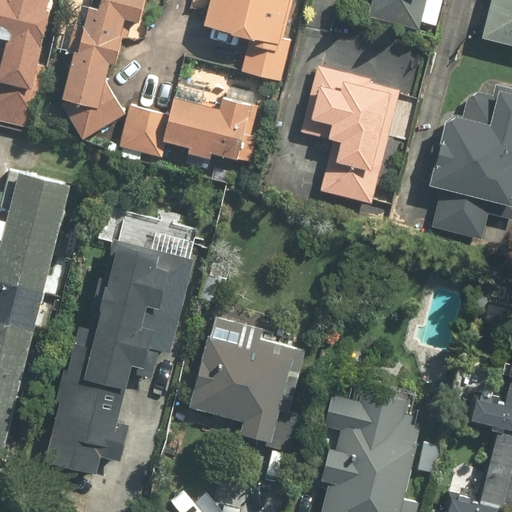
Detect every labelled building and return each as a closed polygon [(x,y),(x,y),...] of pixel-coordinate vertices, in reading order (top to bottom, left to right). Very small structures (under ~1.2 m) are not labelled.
[(0,0),(0,39),(5,41),(0,63),(0,84),(32,91),(50,0),(0,0)] [(98,0),(96,10),(87,8),(83,26),(77,25),(62,101),(83,140),(124,114),(107,81),(110,65),(116,66),(126,21),(138,23),(142,0),(98,0)] [(278,46),(289,0),(208,0),(201,27),(251,40),(242,74),(282,84),(291,49),(278,46)] [(373,0),(369,14),(419,27),(426,0),(373,0)] [(511,0),(489,0),(481,37),(511,43),(511,0)] [(317,66),(298,133),(334,143),(321,190),(370,204),(403,91),(317,66)] [(469,89),(463,113),(444,122),(426,197),(438,200),(431,228),(483,241),(490,213),(511,218),(511,87),(498,84),(495,95),(469,89)] [(219,107),(174,96),(169,115),(128,105),(118,147),(158,157),(162,143),(191,150),(189,156),(210,161),(212,155),(252,166),(259,138),(252,137),(260,104),(222,94),(219,107)] [(0,471),(72,187),(18,173),(0,245),(0,471)] [(172,355),(199,229),(158,220),(151,251),(113,243),(94,330),(74,325),(44,465),(97,476),(101,458),(121,462),(128,425),(118,423),(130,368),(140,370),(139,378),(153,381),(159,353),(172,355)] [(408,344),(404,344),(401,375),(446,380),(449,348),(424,346),(428,314),(412,312),(408,344)] [(267,336),(269,329),(212,315),(188,409),(242,423),(239,436),(270,444),(269,447),(289,452),(298,416),(290,414),(307,346),(267,336)] [(496,511),(511,453),(511,367),(503,402),(476,394),(469,419),(496,426),(477,500),(453,493),(447,511),(496,511)] [(417,511),(419,504),(403,501),(419,429),(402,397),(357,387),(354,402),(329,396),(322,424),(338,428),(336,449),(330,448),(321,479),(331,482),(322,511),(417,511)]
